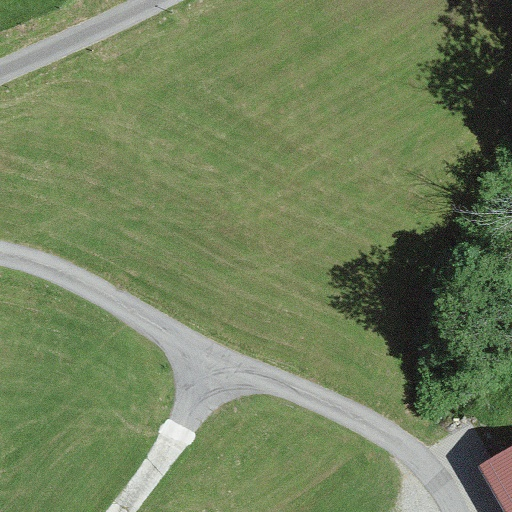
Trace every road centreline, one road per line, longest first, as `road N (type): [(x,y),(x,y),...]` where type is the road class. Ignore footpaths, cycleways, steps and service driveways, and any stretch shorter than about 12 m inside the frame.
road 1 (track): [(0,256),(43,263),(170,334),(209,371),(280,383),(356,419),(420,460),(454,511)]
road 2 (track): [(0,72),(155,0)]
road 3 (track): [(209,371),(120,511)]
